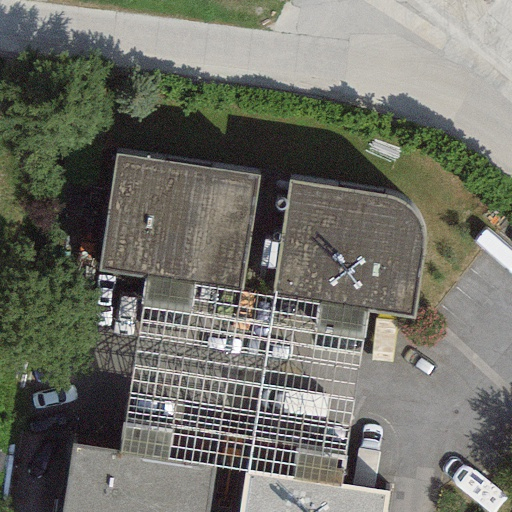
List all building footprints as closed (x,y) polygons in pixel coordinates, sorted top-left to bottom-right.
[(511,0),(426,0),(511,69),(511,0)] [(256,176),(114,155),(97,269),(143,276),(139,305),(141,306),(189,313),(193,286),(239,293),(256,176)] [(389,198),(288,181),(270,297),(318,302),(313,332),(361,339),(363,340),(366,312),(412,319),(423,253),(422,230),(416,218),(407,207),(389,198)] [(341,458),(361,339),(313,332),(318,302),(270,297),(239,293),(193,286),(189,313),(141,306),(122,423),(171,431),(166,460),(213,467),(244,474),(291,481),(296,451),(341,458)] [(205,511),(213,467),(166,460),(171,431),(122,423),(117,452),(70,445),(59,511),(205,511)] [(291,481),(244,474),(238,511),(381,511),(384,496),(340,489),(345,458),(341,458),(296,451),(291,481)]
